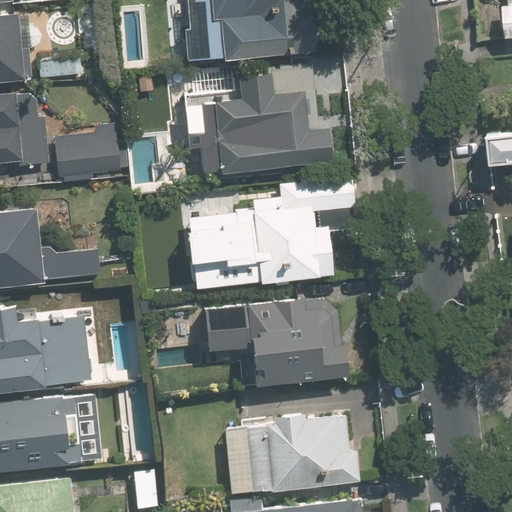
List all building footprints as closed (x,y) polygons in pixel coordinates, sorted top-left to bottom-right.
[(192,23),(194,53),(323,43),(319,0),(195,0),(198,23),(192,23)] [(0,76),(37,73),(32,8),(0,10),(0,76)] [(87,48),(41,51),(43,72),(89,69),(87,48)] [(196,94),(202,167),(339,155),(336,122),(323,123),(317,62),(248,68),(250,90),(196,94)] [(0,158),(52,154),(47,85),(0,88),(0,158)] [(511,120),(498,122),(500,151),(511,149),(511,120)] [(120,127),(57,132),(60,171),(124,166),(120,127)] [(203,215),(208,282),(338,271),(335,229),(360,227),(356,173),(284,179),(285,192),(258,194),(259,211),(203,215)] [(46,248),(42,202),(0,205),(0,281),(106,272),(103,243),(46,248)] [(256,375),(354,367),(351,336),(344,336),(341,304),(327,292),(308,294),(308,290),(209,298),(213,341),(253,337),(256,375)] [(0,382),(95,375),(89,307),(22,313),(20,295),(0,296),(0,382)] [(100,386),(0,394),(0,460),(105,452),(100,386)] [(232,417),(238,485),(368,474),(365,442),(355,442),(352,407),(232,417)] [(138,503),(161,501),(158,465),(135,467),(138,503)] [(0,475),(0,511),(79,511),(76,469),(0,475)] [(369,511),(368,487),(235,498),(236,511),(369,511)] [(172,511),(214,511),(212,493),(171,497),(172,511)]
